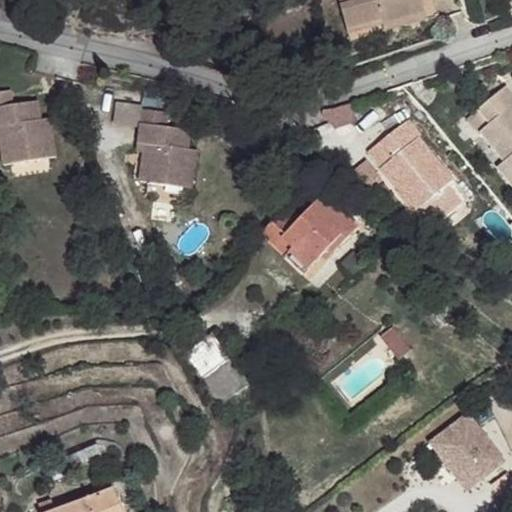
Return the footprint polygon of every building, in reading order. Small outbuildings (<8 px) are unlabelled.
[(353,0),(355,12),(343,16),(349,39),(434,22),(429,0),(353,0)] [(511,94),(511,87),(501,75),(472,100),(485,115),(475,124),(485,137),(501,155),(511,168),(511,100),(509,97),(511,94)] [(410,132),(393,118),(362,154),(379,169),(401,189),(405,185),(423,200),(440,215),(468,181),(451,167),(410,132)] [(146,145),(119,145),(119,181),(127,181),(127,190),(128,218),(180,217),(178,180),(171,179),(171,159),(146,159),(146,145)] [(511,180),(511,168),(501,155),(493,162),(510,182),(511,180)] [(0,220),(38,207),(27,171),(19,174),(13,157),(0,160),(0,220)] [(127,181),(119,181),(119,189),(127,190),(127,181)] [(322,228),(301,213),(292,225),(312,241),(322,228)] [(281,240),(269,230),(261,236),(248,252),(275,272),(278,268),(299,283),(309,272),(314,264),(320,268),(339,242),(322,228),(312,241),(292,225),(281,240)] [(320,268),(314,264),(309,272),(314,276),(320,268)] [(299,283),(278,268),(275,272),(296,288),(299,283)] [(269,370),(225,308),(197,328),(232,380),(255,364),(263,374),(269,370)] [(385,336),(376,346),(381,351),(391,341),(385,336)] [(405,357),(391,341),(381,351),(396,366),(405,357)] [(426,442),(464,494),(506,463),(469,411),(426,442)] [(122,511),(115,492),(77,507),(79,511),(122,511)]
